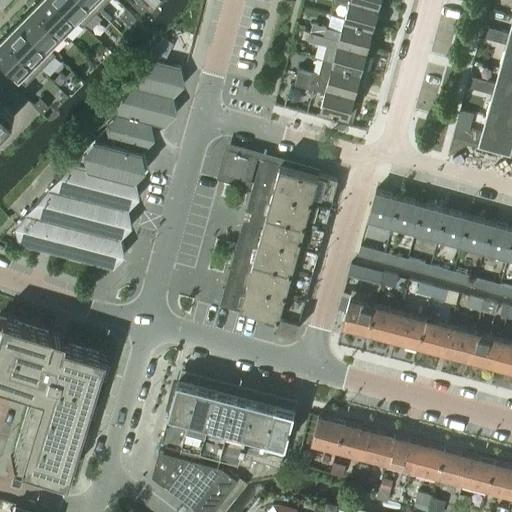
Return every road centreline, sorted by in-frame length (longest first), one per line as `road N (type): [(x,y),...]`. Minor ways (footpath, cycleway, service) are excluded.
road 1 (tertiary): [(146,324),(204,114)]
road 2 (residential): [(309,367),(368,161)]
road 3 (tertiary): [(309,367),(511,421)]
road 4 (residential): [(368,161),(204,114)]
road 5 (tertiary): [(146,324),(309,367)]
road 6 (residential): [(394,156),(437,0)]
road 7 (residential): [(105,473),(146,324)]
road 8 (residential): [(146,324),(0,277)]
road 9 (residential): [(511,190),(394,156)]
